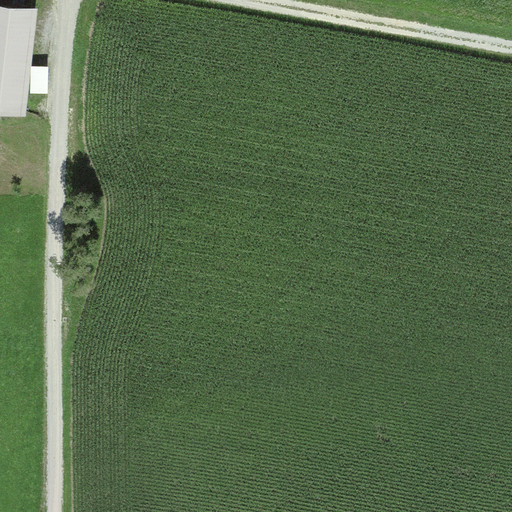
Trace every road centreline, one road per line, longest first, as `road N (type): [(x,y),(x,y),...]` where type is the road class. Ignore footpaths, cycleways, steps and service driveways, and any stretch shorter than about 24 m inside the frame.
road 1 (track): [(55,511),(62,0)]
road 2 (track): [(511,47),(247,0)]
